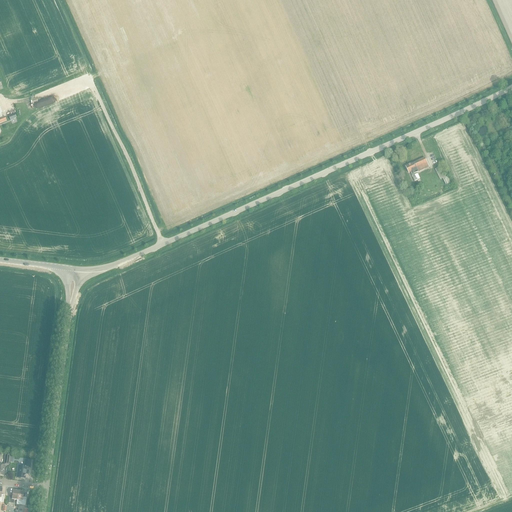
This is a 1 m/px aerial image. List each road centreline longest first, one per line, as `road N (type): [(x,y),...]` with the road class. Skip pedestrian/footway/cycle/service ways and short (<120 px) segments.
road 1 (unclassified): [(511,86),(164,243),(108,266),(77,268)]
road 2 (tertiary): [(46,486),(69,303)]
